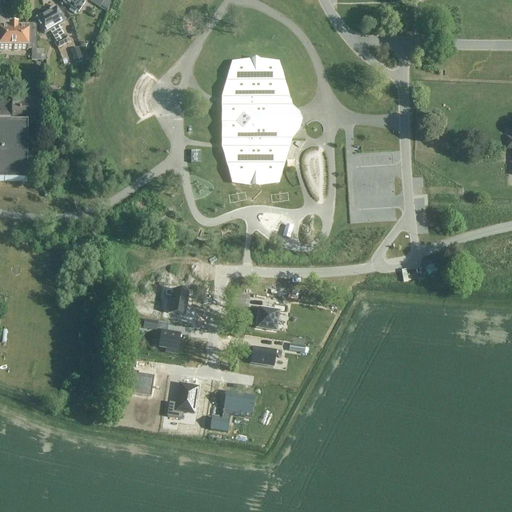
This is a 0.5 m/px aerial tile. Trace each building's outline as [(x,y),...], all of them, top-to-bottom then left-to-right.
[(86,0),(59,0),(78,12),(86,0)] [(46,14),(60,37),(64,35),(59,26),(65,23),(56,8),(56,9),(55,7),(50,10),(51,12),(46,14)] [(64,45),(61,40),(60,37),(46,14),(42,17),(41,15),(36,18),(37,19),(36,20),(44,34),(50,31),(56,43),(55,44),(58,49),(64,45)] [(28,29),(28,50),(37,50),(36,24),(28,24),(28,29)] [(0,49),(28,50),(28,29),(17,29),(17,27),(9,27),(9,29),(0,28),(0,49)] [(64,45),(70,42),(67,37),(61,40),(64,45)] [(36,50),(31,50),(31,61),(39,61),(39,63),(46,63),(47,56),(36,56),(36,50)] [(72,56),(74,63),(82,61),(80,54),(72,56)] [(296,133),(296,114),(289,114),(289,109),(289,106),(286,106),(286,98),(279,98),(279,91),(282,91),(281,81),(274,81),(274,74),(277,74),(277,65),(234,64),(234,74),(237,74),(237,81),(229,81),(229,91),(232,91),(232,98),(226,98),(226,99),(226,103),(227,107),(229,107),(229,115),(226,115),(226,132),(229,133),(229,140),(227,140),(226,140),(226,144),(226,148),(226,149),(232,149),(232,156),(229,156),(229,166),(236,166),(236,173),(234,173),(234,183),(277,183),(277,173),(274,173),(274,166),(281,166),(281,156),(279,156),(279,150),(279,149),(286,149),(286,141),(289,141),(289,138),(289,133),(296,133)] [(0,117),(12,118),(39,118),(39,102),(39,98),(13,97),(13,102),(9,102),(0,101),(0,117)] [(0,181),(20,182),(27,182),(27,123),(0,122),(0,181)] [(191,159),(191,163),(201,163),(201,152),(191,152),(191,157),(191,159)] [(282,237),(290,239),(293,227),(286,225),(282,237)] [(168,314),(169,314),(184,316),(188,293),(172,291),(166,290),(165,296),(171,297),(168,314)] [(259,309),(256,329),(276,332),(279,312),(259,309)] [(162,332),(159,348),(166,350),(166,352),(177,354),(180,335),(162,332)] [(290,345),(289,352),(304,354),(305,347),(290,345)] [(253,348),(251,364),(273,367),(275,357),(281,358),(282,353),(253,348)] [(126,373),(123,393),(151,397),(154,378),(138,375),(138,373),(126,371),(126,373)] [(169,403),(167,418),(182,420),(183,413),(193,415),(197,388),(180,386),(177,404),(169,403)] [(214,413),(211,431),(239,435),(241,417),(214,413)]
